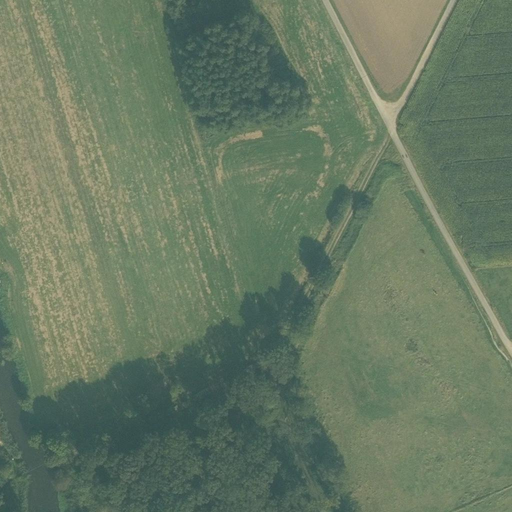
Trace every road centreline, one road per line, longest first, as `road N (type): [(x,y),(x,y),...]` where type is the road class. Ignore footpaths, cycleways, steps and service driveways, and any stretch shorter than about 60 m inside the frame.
road 1 (track): [(457,0),(285,343),(62,455)]
road 2 (unclassified): [(326,0),(511,350)]
